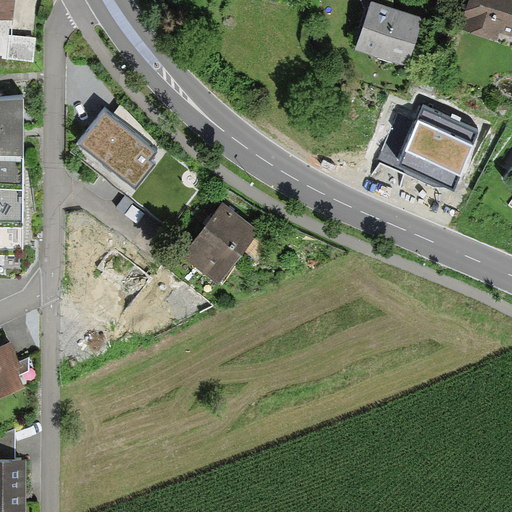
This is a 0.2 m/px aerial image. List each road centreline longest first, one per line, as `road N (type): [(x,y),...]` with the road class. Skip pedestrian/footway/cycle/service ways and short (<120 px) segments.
road 1 (secondary): [(107,0),(179,91),(251,152),(511,277)]
road 2 (residential): [(52,292),(54,42),(68,13),(91,0)]
road 3 (residential): [(50,511),(52,292)]
